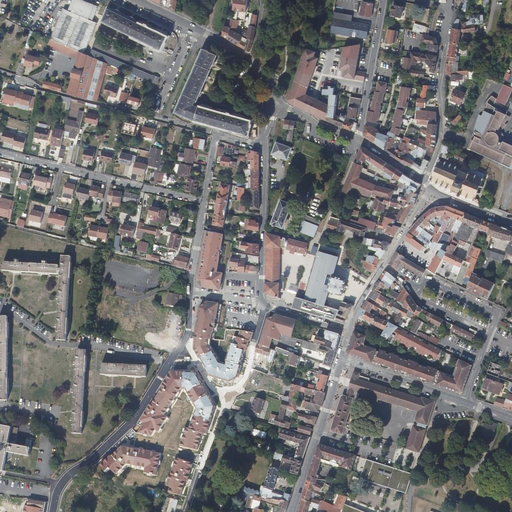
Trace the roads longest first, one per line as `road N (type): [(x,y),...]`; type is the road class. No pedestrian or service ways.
road 1 (residential): [(185,338),(130,423),(65,478),(52,511)]
road 2 (residential): [(204,201),(0,153)]
road 3 (residential): [(423,181),(441,139),(438,85),(452,0)]
road 4 (residential): [(360,140),(385,0)]
road 5 (residential): [(261,146),(260,278)]
road 6 (residential): [(464,401),(340,359)]
road 7 (residential): [(134,0),(249,59)]
road 8 (residential): [(224,393),(186,511)]
